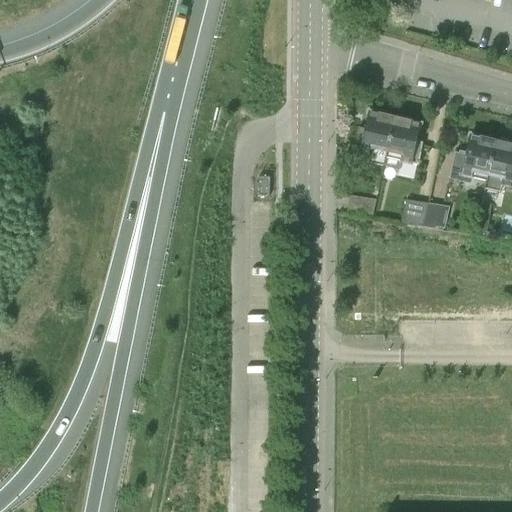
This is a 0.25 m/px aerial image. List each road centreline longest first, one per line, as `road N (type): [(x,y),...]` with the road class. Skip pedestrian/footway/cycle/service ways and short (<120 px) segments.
road 1 (tertiary): [(303,511),(309,46)]
road 2 (trunk): [(0,504),(37,467),(70,413),(162,118)]
road 3 (trunk): [(96,511),(156,193),(162,118)]
road 4 (residential): [(511,92),(309,46)]
road 5 (trunk): [(162,118),(193,0)]
